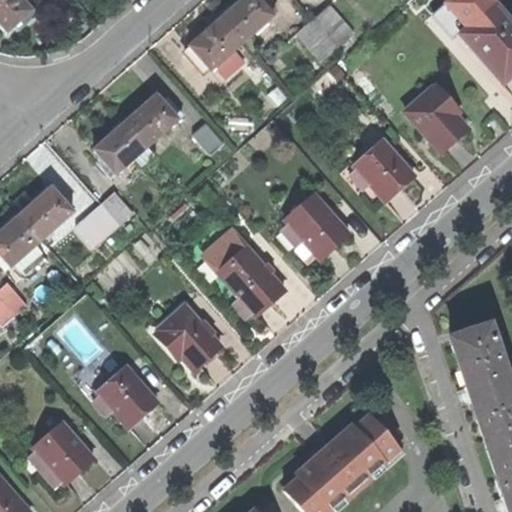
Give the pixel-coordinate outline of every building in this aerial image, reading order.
[(34,16),(20,0),(0,0),(0,25),(7,33),(20,22),(23,26),(34,16)] [(241,43),(275,14),(264,2),(260,5),(256,0),(240,0),(233,6),(229,2),(215,13),(220,18),(241,43)] [(459,35),(503,84),(511,75),(511,24),(494,5),(459,35)] [(329,6),(314,20),(339,48),(354,34),(329,6)] [(233,51),(241,43),(220,18),(197,38),(188,46),(190,49),(182,56),(201,78),(212,68),(224,80),(243,63),(233,51)] [(314,20),(297,35),(322,63),(339,48),(314,20)] [(405,112),(440,152),(453,141),(460,135),(448,121),(454,115),(431,90),(405,112)] [(181,116),(167,100),(162,106),(155,99),(144,109),(126,124),(147,149),(181,116)] [(224,143),(206,122),(193,133),(211,155),(224,143)] [(155,157),(147,149),(126,124),(103,143),(93,151),(105,164),(100,168),(111,181),(129,164),(137,174),(155,157)] [(354,167),(385,202),(402,187),(414,177),(383,142),(354,167)] [(39,200),(20,216),(42,241),(73,214),(51,189),(39,200)] [(116,194),(103,205),(122,226),(135,215),(116,194)] [(285,221),(319,259),(336,245),(348,233),(315,195),(285,221)] [(96,249),(122,226),(103,205),(77,228),(96,249)] [(0,257),(0,268),(4,273),(42,241),(20,216),(18,218),(13,212),(1,222),(7,228),(0,233),(0,257)] [(210,267),(220,277),(249,252),(239,242),(210,267)] [(220,277),(254,316),(270,303),(284,291),(250,252),(249,252),(220,277)] [(28,306),(8,285),(0,291),(0,299),(16,317),(28,306)] [(0,324),(3,329),(16,317),(0,299),(0,324)] [(187,351),(199,365),(210,355),(219,347),(184,306),(158,329),(181,356),(187,351)] [(477,424),(487,452),(511,443),(511,394),(490,328),(449,342),(459,372),(462,371),(468,389),(465,391),(467,399),(469,405),(473,404),(479,423),(477,424)] [(97,394),(127,429),(143,415),(157,403),(126,368),(97,394)] [(280,491),(299,511),(331,511),(344,501),(346,503),(371,482),(369,479),(399,453),(366,416),(330,448),(316,460),(280,491)] [(32,449),(64,485),(82,469),(94,458),(63,422),(32,449)] [(511,511),(511,443),(487,452),(496,482),(499,481),(505,499),(501,501),(504,507),(505,511),(511,511)] [(313,456),(316,460),(330,448),(327,444),(320,450),(313,456)] [(0,511),(30,511),(0,477),(0,511)]
